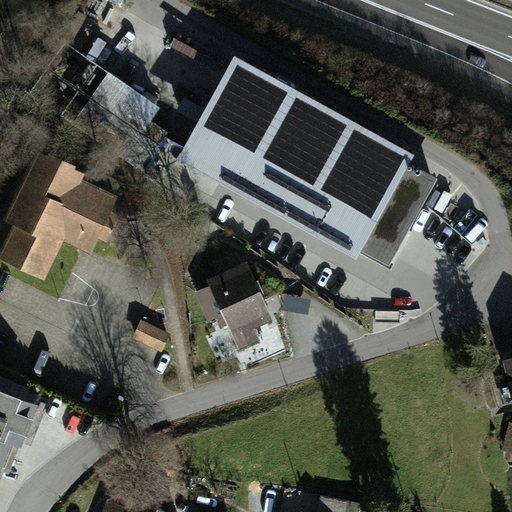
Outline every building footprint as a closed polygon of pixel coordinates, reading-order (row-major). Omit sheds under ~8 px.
[(248,60),(190,162),(374,267),(433,164),(248,60)] [(81,91),(92,100),(80,116),(128,152),(159,110),(100,66),(81,91)] [(89,154),(42,133),(0,227),(0,248),(50,270),(66,234),(96,247),(107,221),(125,182),(85,164),(89,154)] [(168,137),(156,162),(174,171),(186,146),(168,137)] [(275,314),(249,257),(197,280),(223,338),(275,314)] [(141,324),(135,341),(164,352),(171,334),(141,324)] [(511,346),(497,351),(511,406),(511,346)] [(0,376),(0,480),(35,390),(0,376)] [(183,511),(185,507),(118,481),(106,511),(183,511)]
